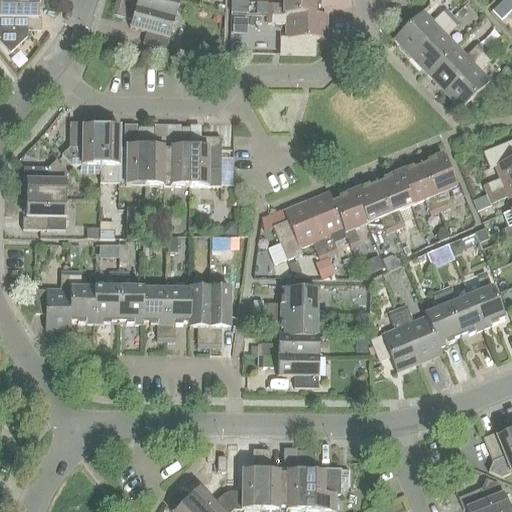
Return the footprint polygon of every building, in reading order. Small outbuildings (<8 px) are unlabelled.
[(179,3),(177,2),(169,0),(117,0),(116,6),(173,22),(179,3)] [(319,0),(283,0),(283,6),(267,6),(267,16),(283,16),(283,17),(317,17),(317,16),(317,10),(319,10),(319,0)] [(511,0),(505,0),(492,13),(500,22),(511,10),(511,0)] [(40,33),(40,31),(40,21),(37,20),(37,2),(0,1),(0,45),(9,55),(26,39),(26,33),(40,33)] [(231,3),(231,14),(248,15),(248,3),(231,3)] [(145,34),(145,36),(142,46),(165,52),(173,22),(116,6),(113,17),(136,23),(134,31),(145,34)] [(393,41),(410,59),(451,18),(445,11),(432,24),(422,13),(393,41)] [(283,16),(267,16),(267,26),(285,26),(285,40),(279,39),(279,57),(315,58),(315,42),(325,42),(326,17),(317,16),(317,17),(283,17),(283,16)] [(410,59),(426,76),(455,48),(445,38),(458,26),(451,18),(410,59)] [(233,26),(232,34),(246,35),(247,27),(247,20),(233,20),(233,26)] [(426,76),(443,93),(485,53),(478,46),(465,59),(455,48),(426,76)] [(485,53),(443,93),(460,111),(489,83),(479,73),(492,60),(485,53)] [(2,80),(0,82),(0,95),(0,96),(8,86),(2,80)] [(82,126),(80,125),(69,125),(68,150),(61,158),(71,168),(100,169),(100,129),(82,129),(82,126)] [(125,151),(124,151),(119,151),(119,130),(100,129),(100,169),(99,186),(117,186),(117,169),(126,169),(126,149),(125,149),(125,151)] [(145,144),(145,130),(136,129),(136,144),(145,144)] [(153,145),(153,130),(145,130),(145,144),(153,145)] [(189,145),(189,130),(180,130),(180,145),(189,145)] [(483,188),(487,197),(511,186),(511,142),(482,155),(488,171),(494,169),(499,181),(483,188)] [(219,147),(210,147),(207,147),(207,150),(189,150),(188,189),(220,190),(220,147),(219,147)] [(144,149),(126,149),(126,169),(117,169),(117,186),(125,186),(125,188),(144,188),(144,149)] [(171,169),(171,150),(170,150),(170,152),(163,152),(163,150),(144,149),(144,188),(162,188),(162,169),(171,169)] [(188,189),(189,150),(171,150),(171,169),(162,169),(162,188),(163,189),(163,186),(169,186),(169,189),(188,189)] [(427,165),(420,168),(439,214),(448,210),(442,195),(456,189),(442,156),(426,163),(427,165)] [(48,170),(23,170),(22,183),(26,183),(26,201),(65,202),(65,173),(55,163),(48,170)] [(412,168),(397,175),(411,208),(424,203),(430,217),(439,214),(420,168),(413,171),(412,168)] [(383,183),(376,186),(395,232),(404,228),(398,213),(411,208),(397,175),(382,181),(383,183)] [(368,187),(352,193),(366,226),(379,221),(385,236),(395,232),(376,186),(369,189),(368,187)] [(511,186),(487,197),(490,206),(507,199),(511,211),(511,186)] [(331,204),(343,233),(342,233),(344,236),(350,250),(359,246),(353,232),(366,226),(352,193),(337,199),(338,202),(332,204),(331,204)] [(328,196),(306,205),(328,259),(337,255),(333,245),(346,240),(344,236),(342,233),(343,233),(331,204),(332,204),(328,196)] [(490,209),(485,197),(471,203),(476,216),(490,209)] [(65,202),(26,201),(25,220),(22,220),(22,233),(64,233),(65,202)] [(319,262),(328,259),(306,205),(283,214),(287,224),(272,230),(286,263),(302,256),(299,251),(312,246),(319,262)] [(143,211),(127,210),(126,242),(142,242),(143,211)] [(511,211),(510,213),(501,217),(506,230),(500,232),(504,242),(511,238),(511,211)] [(282,212),(261,221),(263,234),(272,230),(287,224),(283,214),(282,212)] [(235,238),(236,225),(223,225),(222,238),(235,238)] [(437,239),(439,245),(449,240),(445,230),(439,233),(437,239)] [(99,242),(99,233),(99,231),(85,231),(85,243),(99,243),(99,242)] [(485,232),(484,233),(475,236),(479,246),(489,242),(485,232)] [(99,233),(99,242),(114,242),(114,233),(99,233)] [(166,241),(166,256),(177,256),(176,240),(166,241)] [(221,253),(221,241),(211,241),(211,256),(221,256),(221,253)] [(462,248),(460,242),(448,247),(453,260),(459,257),(462,248)] [(454,263),(448,247),(425,257),(431,272),(454,263)] [(118,266),(127,266),(127,248),(124,248),(118,248),(118,266)] [(336,276),(329,259),(314,266),(321,282),(336,276)] [(378,259),(364,265),(369,276),(382,270),(378,259)] [(399,269),(396,261),(390,259),(382,262),(387,274),(399,269)] [(33,293),(33,317),(45,317),(45,333),(70,333),(70,324),(69,324),(69,291),(70,291),(70,275),(60,274),(60,293),(33,293)] [(69,324),(70,324),(77,324),(77,327),(93,327),(94,291),(80,291),(80,275),(70,275),(70,291),(69,291),(69,324)] [(94,291),(93,327),(110,327),(110,325),(117,325),(118,275),(108,275),(108,291),(94,291)] [(141,325),(142,292),(128,292),(128,276),(118,275),(117,325),(125,325),(125,327),(142,328),(142,325),(141,325)] [(504,321),(491,289),(491,290),(485,275),(475,279),(482,294),(469,299),(482,332),(497,326),(496,324),(504,321)] [(440,293),(459,339),(466,336),(467,338),(482,332),(469,299),(456,304),(450,289),(440,293)] [(188,321),(188,326),(188,331),(196,331),(196,350),(208,350),(208,290),(189,290),(189,292),(190,292),(189,321),(188,321)] [(208,290),(208,350),(220,351),(220,332),(228,332),(228,327),(229,291),(208,290)] [(264,316),(316,316),(316,292),(280,291),(280,307),(264,306),(264,316)] [(141,325),(142,325),(149,325),(149,328),(156,328),(156,344),(165,344),(166,292),(142,292),(141,325)] [(166,292),(165,344),(174,344),(174,328),(181,328),(181,326),(188,326),(188,321),(189,321),(190,292),(189,292),(166,292)] [(459,339),(440,293),(431,297),(437,312),(424,317),(425,320),(438,350),(453,344),(452,342),(459,339)] [(263,304),(253,304),(253,316),(263,316),(263,304)] [(396,312),(418,366),(441,356),(438,350),(425,320),(413,325),(406,308),(396,312)] [(378,365),(387,361),(389,360),(395,375),(418,366),(396,312),(387,316),(394,333),(369,343),(378,365)] [(316,316),(264,316),(264,325),(280,325),(279,332),(282,333),(282,339),(287,339),(287,340),(316,340),(316,316)] [(287,339),(282,339),(281,347),(258,347),(258,359),(318,359),(318,340),(316,340),(287,340),(287,339)] [(294,379),(293,382),(293,391),(317,391),(318,359),(258,359),(258,370),(281,371),(281,379),(294,379)] [(494,436),(485,440),(482,441),(492,464),(488,474),(501,479),(511,474),(511,432),(495,439),(494,436)] [(260,468),(260,453),(252,453),(252,468),(260,468)] [(260,453),(260,468),(269,468),(269,453),(260,453)] [(305,469),(305,454),(296,454),(296,469),(305,469)] [(305,454),(305,469),(313,469),(314,454),(305,454)] [(225,475),(225,460),(217,459),(216,474),(225,475)] [(340,472),(326,472),(323,472),(322,474),(305,474),(304,511),(335,511),(335,497),(339,497),(340,472)] [(259,511),(260,474),(241,473),(241,495),(229,495),(226,496),(231,511),(259,511)] [(259,511),(277,511),(278,494),(286,494),(287,474),(260,474),(259,511)] [(304,511),(305,474),(287,474),(286,494),(278,494),(277,511),(304,511)] [(457,501),(462,511),(461,511),(463,511),(465,511),(508,511),(498,487),(485,482),(481,491),(457,501)] [(231,511),(226,496),(222,497),(214,505),(199,490),(185,503),(193,511),(231,511)] [(193,511),(185,503),(176,511),(193,511)]
